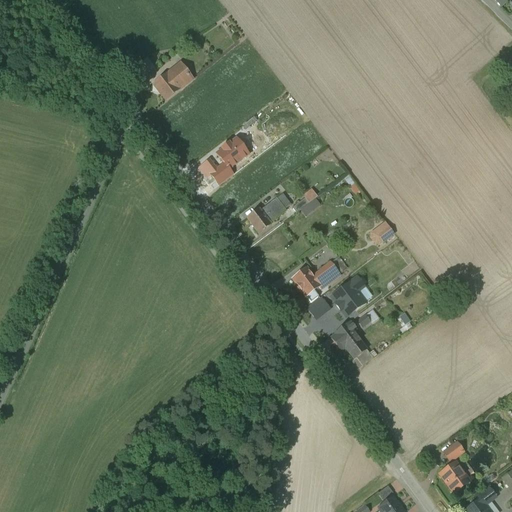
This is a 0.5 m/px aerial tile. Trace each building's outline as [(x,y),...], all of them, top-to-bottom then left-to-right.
[(142,63),(130,73),(137,82),(149,72),(142,63)] [(179,65),(167,75),(179,91),(192,80),(179,65)] [(167,75),(153,85),(166,101),(179,91),(167,75)] [(229,146),(229,145),(222,150),(223,151),(216,155),(224,166),(228,171),(229,171),(248,156),(242,148),(244,147),(239,139),(237,141),(236,140),(229,146)] [(229,171),(228,171),(224,166),(210,176),(219,187),(233,176),(229,171)] [(304,199),(292,209),(296,214),(309,205),(304,199)] [(276,200),(260,211),(266,219),(273,214),(282,208),(276,200)] [(282,208),(273,214),(276,219),(285,212),(282,208)] [(259,210),(246,220),(258,236),(271,226),(266,219),(260,211),(259,210)] [(393,235),(385,224),(377,230),(380,234),(378,236),(383,243),(393,235)] [(380,234),(377,230),(370,235),(370,239),(374,245),(379,246),(383,243),(378,236),(380,234)] [(337,261),(330,266),(338,277),(345,272),(337,261)] [(329,264),(319,272),(320,274),(313,280),(319,288),(321,291),(339,278),(338,277),(330,266),(329,264)] [(306,270),(292,281),(306,298),(313,293),(319,288),(313,280),(306,270)] [(313,293),(306,298),(310,304),(318,298),(313,293)] [(365,317),(357,323),(362,330),(370,324),(365,317)] [(350,324),(334,335),(335,336),(330,340),(340,353),(345,349),(354,361),(356,359),(366,351),(353,334),(356,332),(350,324)] [(373,360),(366,351),(356,359),(362,367),(373,360)] [(457,445),(443,455),(449,463),(462,453),(457,445)] [(455,464),(440,475),(453,494),(468,483),(455,464)] [(511,470),(503,478),(511,489),(511,470)] [(379,493),(383,499),(394,492),(390,486),(379,493)] [(487,488),(474,498),(477,502),(481,500),(485,506),(495,498),(487,488)] [(401,511),(391,498),(378,508),(380,511),(401,511)] [(477,502),(464,511),(489,511),(485,506),(481,500),(477,502)]
